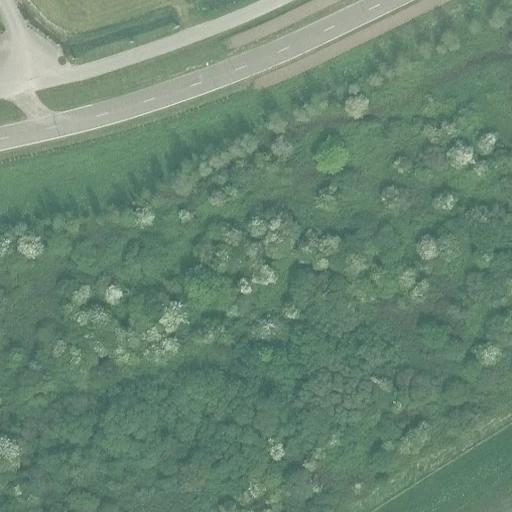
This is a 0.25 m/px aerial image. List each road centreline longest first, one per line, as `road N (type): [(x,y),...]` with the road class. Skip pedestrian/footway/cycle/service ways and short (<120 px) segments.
road 1 (unclassified): [(0,138),(115,111),(383,0)]
road 2 (unclassified): [(0,87),(164,50),(282,0)]
